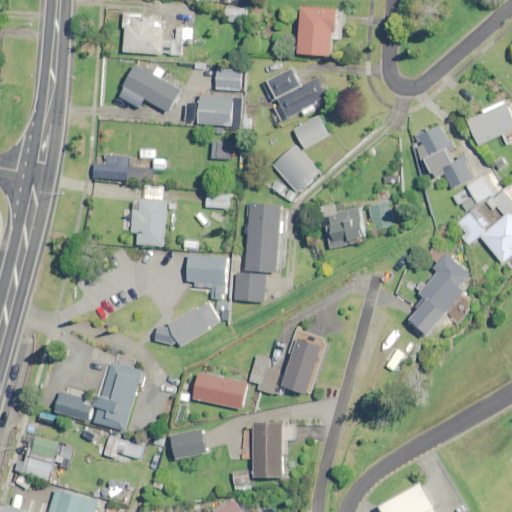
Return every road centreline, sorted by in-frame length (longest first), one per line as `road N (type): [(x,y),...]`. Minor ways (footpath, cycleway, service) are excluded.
road 1 (residential): [(375,282),(317,511)]
road 2 (residential): [(511,391),(371,477),(346,511)]
road 3 (primary): [(58,0),(35,173)]
road 4 (residential): [(511,9),(423,86),(397,87),(390,60)]
road 5 (primary): [(35,173),(0,337)]
